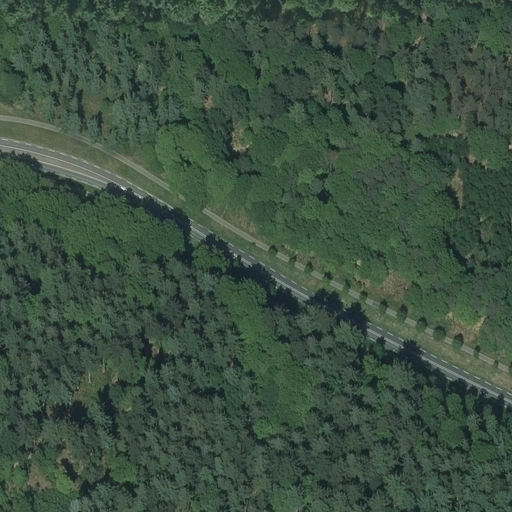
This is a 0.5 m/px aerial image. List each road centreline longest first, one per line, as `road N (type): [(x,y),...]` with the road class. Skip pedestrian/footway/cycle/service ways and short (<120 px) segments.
road 1 (primary): [(511,402),(303,296),(99,178),(0,150)]
road 2 (track): [(511,154),(235,221),(228,252)]
road 3 (track): [(223,267),(321,506)]
road 4 (track): [(511,148),(467,140),(334,159),(290,152)]
road 5 (track): [(165,392),(0,476)]
road 6 (track): [(290,152),(208,145),(107,150)]
